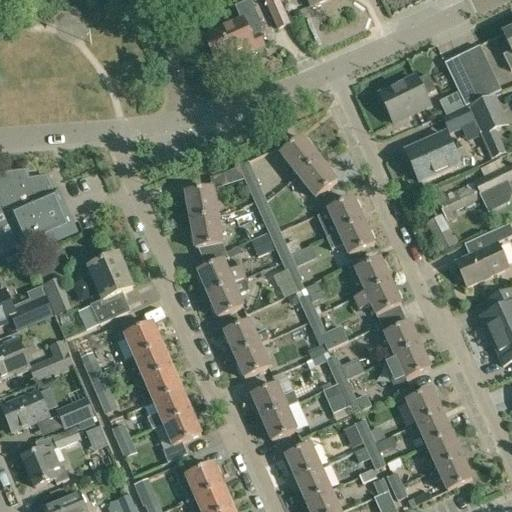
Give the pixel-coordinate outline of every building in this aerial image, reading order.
[(245,53),(246,56),(265,48),(259,35),(258,32),(263,30),(252,3),(251,2),(235,10),(241,24),(205,38),(216,64),(245,53)] [(268,8),(278,31),(290,26),(280,2),(268,8)] [(511,11),(503,14),(506,23),(511,21),(511,11)] [(459,59),(480,102),(501,92),(480,49),(459,59)] [(466,109),(480,102),(459,59),(445,66),(466,109)] [(380,97),(393,125),(429,107),(424,98),(435,93),(427,77),(417,82),(415,79),(380,97)] [(493,162),(506,156),(492,125),(504,119),(494,97),(469,109),(493,162)] [(442,121),(449,137),(463,130),(473,126),(466,110),(442,121)] [(429,146),(406,157),(418,183),(458,164),(444,134),(427,142),(429,146)] [(298,179),(320,162),(302,139),(280,157),(298,179)] [(337,184),(320,162),(298,179),(316,201),(337,184)] [(473,184),(482,201),(490,215),(509,204),(511,195),(511,194),(511,192),(511,191),(511,163),(484,178),(473,184)] [(248,187),(257,183),(248,164),(240,168),(248,187)] [(244,181),(238,169),(209,180),(213,191),(244,181)] [(0,258),(22,250),(25,257),(64,240),(61,233),(74,227),(59,192),(54,194),(48,180),(26,173),(11,179),(10,175),(0,178),(0,258)] [(257,183),(248,187),(256,206),(265,202),(257,183)] [(438,206),(443,217),(444,219),(482,201),(473,184),(437,202),(438,206)] [(191,223),(218,219),(213,191),(186,196),(191,223)] [(328,213),(339,235),(364,224),(354,201),(328,213)] [(272,217),(265,202),(256,206),(263,221),(272,217)] [(325,208),(278,225),(284,240),(330,223),(325,208)] [(436,212),(425,217),(435,240),(446,235),(436,212)] [(271,238),(280,235),(272,217),(263,221),(270,235),(271,238)] [(218,219),(191,223),(196,251),(198,251),(223,246),(218,219)] [(364,224),(339,235),(327,240),(332,251),(343,246),(349,258),(374,246),(364,224)] [(511,230),(510,226),(480,240),(485,251),(456,264),(467,289),(509,270),(498,246),(511,239),(511,230)] [(271,238),(270,235),(253,243),(260,258),(276,250),(271,238)] [(277,251),(285,248),(280,235),(271,238),(276,250),(277,251)] [(285,248),(277,251),(282,263),(290,259),(285,248)] [(89,271),(103,303),(92,308),(101,327),(127,316),(119,297),(132,291),(119,258),(89,271)] [(288,275),(296,271),(290,259),(282,263),(286,272),(288,275)] [(366,295),(391,284),(381,261),(356,273),(366,295)] [(229,276),(224,264),(207,271),(199,274),(209,297),(244,282),(240,271),(229,276)] [(305,292),(304,290),(296,271),(288,275),(297,295),(305,292)] [(297,295),(288,275),(286,272),(273,278),(283,301),(297,295)] [(248,292),(244,282),(209,297),(218,320),(243,310),(238,297),(248,292)] [(401,307),(391,284),(366,295),(354,301),(359,313),(371,307),(377,318),(401,307)] [(492,343),(511,334),(511,291),(485,304),(490,315),(480,319),(492,343)] [(311,305),(305,292),(297,295),(303,309),(310,325),(319,321),(311,306),(311,305)] [(46,302),(15,315),(5,293),(0,294),(0,328),(13,323),(18,334),(53,319),(46,302)] [(56,296),(48,299),(56,318),(64,315),(56,296)] [(299,305),(295,297),(287,300),(291,308),(299,305)] [(310,325),(314,332),(323,328),(319,321),(310,325)] [(225,335),(235,358),(259,347),(268,343),(264,333),(255,337),(249,324),(225,335)] [(384,337),(395,360),(420,348),(409,325),(384,337)] [(163,349),(153,326),(142,331),(126,338),(135,361),(163,349)] [(323,328),(314,332),(315,335),(319,344),(321,348),(325,346),(330,344),(323,328)] [(330,344),(325,346),(328,353),(347,345),(341,330),(327,337),(330,344)] [(511,334),(492,343),(503,369),(511,364),(511,334)] [(19,377),(30,373),(25,361),(18,344),(7,349),(0,351),(0,381),(18,374),(19,377)] [(259,347),(235,358),(245,381),(269,370),(259,347)] [(420,348),(395,360),(384,365),(390,376),(400,371),(406,382),(430,371),(420,348)] [(135,361),(145,383),(173,371),(163,349),(135,361)] [(50,381),(75,370),(69,356),(56,361),(44,366),(50,381)] [(332,376),(342,372),(336,360),(327,364),(332,376)] [(84,367),(90,381),(102,375),(96,362),(84,367)] [(155,405),(182,393),(173,371),(145,383),(155,405)] [(332,376),(337,387),(339,386),(347,383),(347,382),(342,372),(332,376)] [(90,381),(99,403),(112,398),(102,375),(90,381)] [(51,382),(43,385),(46,393),(49,392),(54,389),(51,382)] [(339,386),(337,387),(323,394),(334,415),(347,410),(342,398),(352,394),(347,383),(339,386)] [(262,420),(287,409),(297,405),(292,395),(282,399),(277,387),(252,398),(262,420)] [(377,423),(406,414),(399,390),(370,398),(377,423)] [(406,404),(417,426),(442,415),(431,392),(406,404)] [(192,415),(182,393),(155,405),(160,417),(149,421),(153,432),(164,427),(192,415)] [(2,409),(13,435),(38,424),(39,427),(50,422),(46,411),(39,394),(27,399),(2,409)] [(342,398),(347,410),(352,408),(357,405),(356,402),(352,394),(342,398)] [(352,408),(355,415),(356,416),(371,409),(366,397),(356,402),(357,405),(352,408)] [(112,398),(99,403),(105,417),(118,412),(112,398)] [(86,402),(58,414),(65,431),(77,426),(92,420),(93,419),(86,402)] [(312,435),(355,415),(352,408),(347,410),(334,415),(309,427),(312,435)] [(297,432),(287,409),(262,420),(272,443),(297,432)] [(192,415),(164,427),(174,449),(164,454),(169,465),(188,457),(183,445),(202,437),(192,415)] [(442,415),(417,426),(427,449),(452,437),(442,415)] [(355,428),(361,440),(371,435),(366,423),(355,428)] [(113,433),(119,447),(132,441),(126,427),(113,433)] [(82,444),(75,430),(52,439),(58,453),(82,444)] [(380,430),(371,434),(371,435),(376,445),(385,441),(380,430)] [(361,440),(365,450),(376,445),(371,435),(361,440)] [(427,449),(437,471),(462,459),(452,437),(427,449)] [(376,445),(365,450),(370,461),(381,456),(376,446),(376,445)] [(285,458),(296,481),(321,470),(311,447),(285,458)] [(44,452),(23,460),(36,490),(56,482),(57,486),(69,481),(64,469),(61,470),(51,449),(44,452)] [(381,456),(370,461),(375,473),(386,468),(381,457),(381,456)] [(462,459),(437,471),(448,494),(473,482),(462,459)] [(89,465),(93,476),(101,473),(97,462),(89,465)] [(196,501),(224,489),(214,466),(186,478),(196,501)] [(296,481),(306,504),(331,492),(321,470),(296,481)] [(364,486),(376,481),(373,473),(360,479),(364,486)] [(393,492),(403,487),(397,476),(388,480),(393,492)] [(380,499),(389,495),(383,482),(374,486),(380,499)] [(408,499),(403,487),(393,492),(398,504),(408,499)] [(196,501),(201,511),(231,511),(234,511),(224,489),(196,501)] [(306,504),(309,511),(339,511),(331,492),(306,504)] [(409,504),(412,511),(432,502),(429,494),(409,504)] [(85,511),(78,495),(43,509),(44,511),(85,511)] [(396,511),(389,495),(380,499),(375,501),(380,511),(396,511)] [(135,511),(129,498),(106,508),(107,511),(135,511)] [(145,507),(147,511),(161,511),(157,502),(145,507)]
